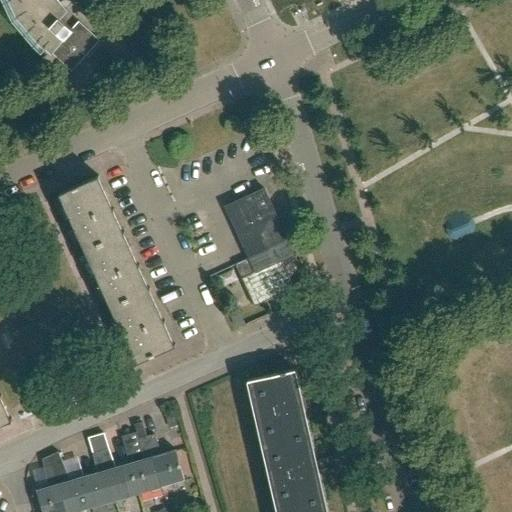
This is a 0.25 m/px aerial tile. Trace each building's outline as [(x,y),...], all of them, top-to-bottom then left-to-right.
[(72,29),(60,18),(68,9),(67,9),(60,0),(9,0),(17,16),(38,41),(51,52),(50,52),(71,72),(100,41),(79,21),(72,29)] [(84,250),(123,232),(98,175),(58,193),(58,194),(65,209),(73,227),(84,250)] [(241,278),(247,292),(254,306),(293,288),(281,260),(294,254),(293,253),(264,187),(225,205),(234,225),(249,258),(255,271),(241,278)] [(109,306),(149,288),(123,232),(84,250),(94,274),(99,284),(109,306)] [(149,288),(109,306),(121,331),(124,340),(135,363),(175,344),(149,288)] [(262,443),(309,433),(303,405),(301,398),(294,368),(277,372),(248,379),(262,443)] [(0,393),(0,423),(11,419),(8,411),(0,393)] [(160,485),(145,435),(141,421),(133,423),(138,438),(139,441),(141,453),(145,452),(146,457),(128,462),(137,492),(160,485)] [(145,435),(160,485),(183,478),(174,449),(157,454),(156,450),(159,448),(154,437),(155,436),(154,433),(145,435)] [(277,507),(323,497),(317,470),(316,463),(309,433),(262,443),(277,507)] [(137,492),(128,462),(111,467),(110,463),(112,461),(109,450),(108,446),(99,449),(114,499),(137,492)] [(91,506),(114,499),(99,449),(92,451),(93,455),(95,466),(99,466),(100,471),(82,476),(91,506)] [(67,511),(68,511),(91,506),(82,476),(65,480),(64,476),(67,474),(63,463),(58,450),(51,454),(67,511)] [(41,511),(67,511),(51,454),(43,457),(47,468),(49,480),(52,479),(54,484),(35,490),(41,511)] [(278,511),(326,511),(323,497),(277,507),(278,511)]
